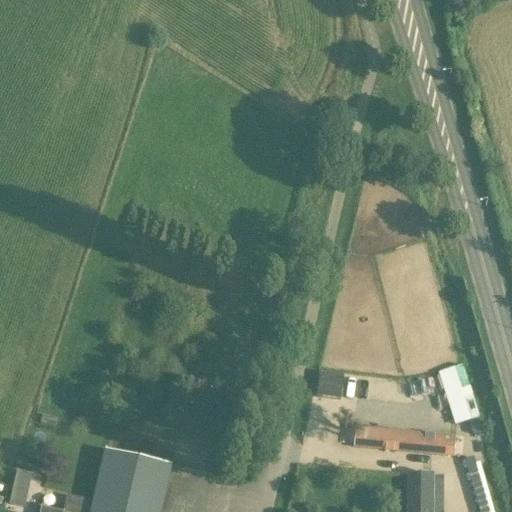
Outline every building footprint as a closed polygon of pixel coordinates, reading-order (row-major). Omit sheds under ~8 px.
[(454,422),(476,418),(472,394),(450,398),(454,422)] [(120,434),(164,443),(169,419),(125,410),(120,434)] [(354,428),(352,449),(452,458),(454,437),(354,428)] [(96,503),(93,511),(157,511),(168,468),(106,454),(95,503),(96,503)] [(432,511),(433,477),(408,476),(406,511),(432,511)] [(13,488),(10,504),(24,508),(28,492),(13,488)] [(66,496),(62,511),(57,511),(40,508),(39,511),(93,511),(96,503),(95,503),(66,496)]
